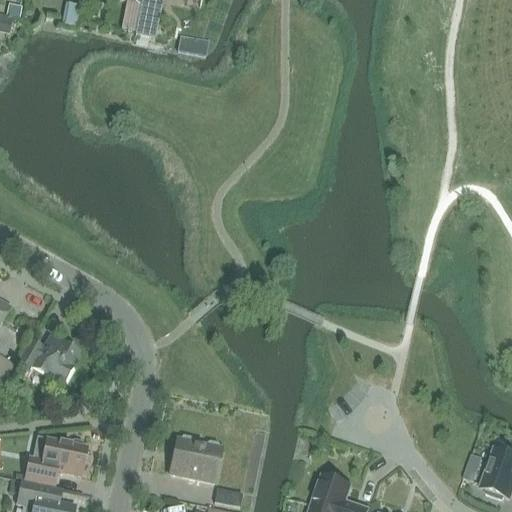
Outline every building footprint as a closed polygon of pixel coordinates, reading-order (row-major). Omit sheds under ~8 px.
[(74,0),(73,11),(86,13),(88,0),(74,0)] [(147,0),(142,0),(134,38),(154,42),(162,3),(147,0)] [(11,23),(0,20),(0,34),(9,36),(11,23)] [(183,39),(181,47),(210,53),(212,45),(183,39)] [(0,329),(10,311),(0,305),(0,329)] [(49,377),(62,385),(64,386),(72,371),(70,370),(79,355),(64,346),(62,348),(50,341),(44,351),(32,345),(18,369),(30,376),(33,371),(48,379),(49,377)] [(0,380),(3,382),(9,371),(0,365),(0,380)] [(177,442),(169,478),(214,487),(221,451),(218,450),(216,447),(209,446),(206,448),(192,445),(190,442),(183,440),(180,442),(177,442)] [(81,481),(87,451),(82,450),(83,448),(81,446),(73,444),(71,445),(71,448),(47,443),(42,464),(29,462),(25,483),(54,489),(57,476),(81,481)] [(511,493),(511,457),(511,459),(494,453),(481,492),(486,494),(485,497),(502,504),(504,500),(509,502),(511,493)] [(466,476),(463,483),(473,487),(475,480),(466,476)] [(366,511),(345,505),(351,489),(322,479),(310,511),(366,511)] [(74,511),(75,510),(48,504),(50,492),(22,486),(17,507),(33,511),(74,511)] [(242,498),(216,492),(214,506),(239,511),(242,498)]
